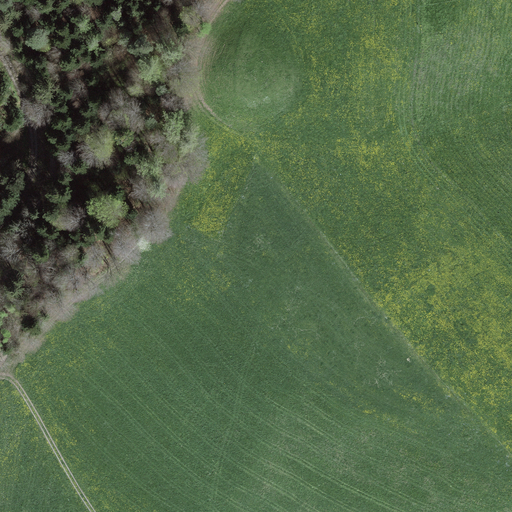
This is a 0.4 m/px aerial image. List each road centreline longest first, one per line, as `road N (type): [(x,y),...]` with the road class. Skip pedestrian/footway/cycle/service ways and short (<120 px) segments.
road 1 (track): [(224,0),(196,51),(174,200),(0,372)]
road 2 (track): [(0,41),(35,85),(54,150),(31,273),(0,362)]
road 3 (track): [(0,225),(32,172),(31,132),(0,50)]
road 4 (track): [(93,511),(28,400),(0,374)]
